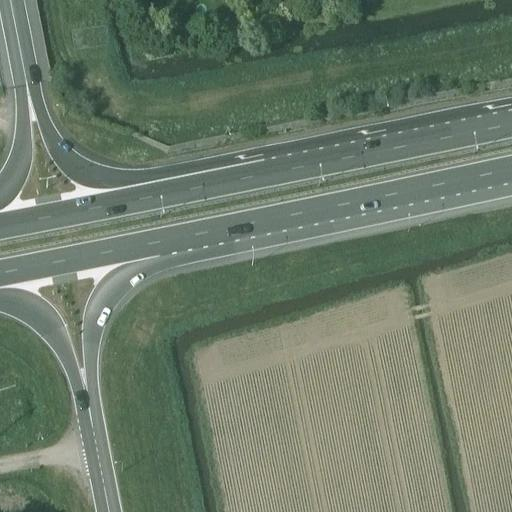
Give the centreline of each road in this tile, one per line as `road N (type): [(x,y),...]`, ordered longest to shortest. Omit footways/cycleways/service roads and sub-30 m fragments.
road 1 (trunk): [(121,250),(511,168)]
road 2 (trunk): [(511,125),(126,204)]
road 3 (trunk): [(91,425),(94,322),(121,250)]
road 4 (trunk): [(0,275),(54,336),(91,425)]
road 5 (trunk): [(126,204),(64,158),(30,106)]
road 6 (trunk): [(126,204),(0,227)]
road 7 (trunk): [(0,273),(121,250)]
